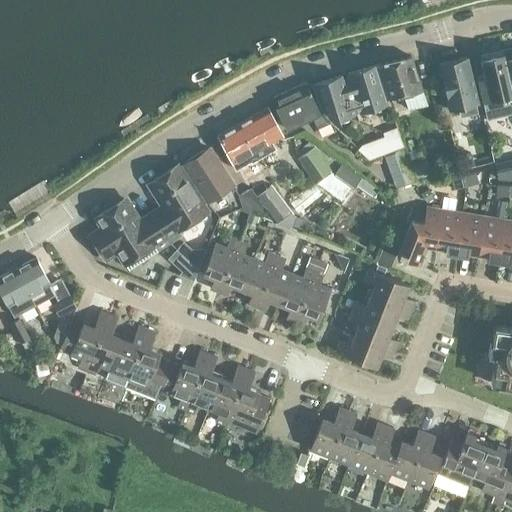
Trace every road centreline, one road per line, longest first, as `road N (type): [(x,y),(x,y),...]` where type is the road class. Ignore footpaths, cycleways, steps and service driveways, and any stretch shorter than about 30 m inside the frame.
road 1 (unclassified): [(51,225),(268,84),(327,60),(511,17)]
road 2 (residential): [(402,399),(87,278),(51,225)]
road 3 (residential): [(402,399),(447,284),(511,294)]
